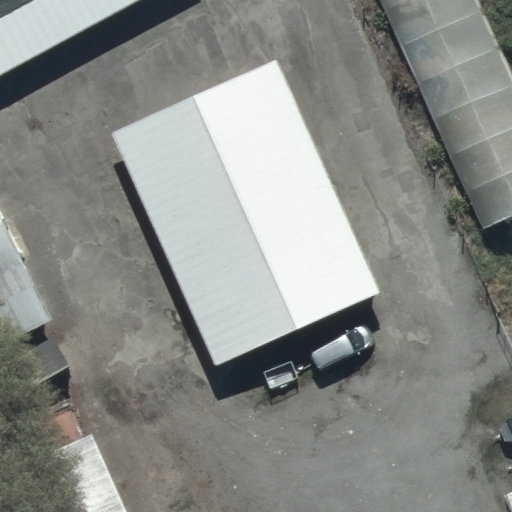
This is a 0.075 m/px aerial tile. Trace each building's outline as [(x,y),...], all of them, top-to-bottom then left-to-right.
[(0,0),(0,58),(112,0),(0,0)] [(376,0),(482,233),(511,219),(511,79),(476,0),(376,0)] [(388,262),(283,30),(116,106),(221,337),(388,262)] [(0,350),(53,323),(0,218),(0,350)] [(346,340),(287,369),(299,394),(358,367),(346,340)] [(120,511),(90,443),(0,482),(0,504),(3,511),(120,511)]
